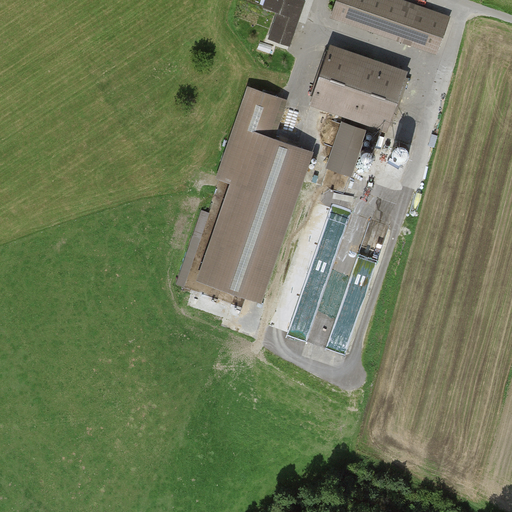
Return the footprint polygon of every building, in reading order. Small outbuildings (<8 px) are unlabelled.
[(294,45),(308,3),(303,1),(303,0),(275,0),(273,7),(284,11),(275,39),(294,45)] [(342,0),(337,16),(440,52),(452,18),(399,0),(342,0)] [(337,47),(318,100),(392,125),(411,72),(337,47)] [(268,301),(317,154),(275,140),(288,101),(253,90),(224,177),(238,182),(206,280),(268,301)] [(372,132),(347,124),(333,166),(357,174),(372,132)] [(376,154),(395,158),(399,140),(379,137),(376,154)]
